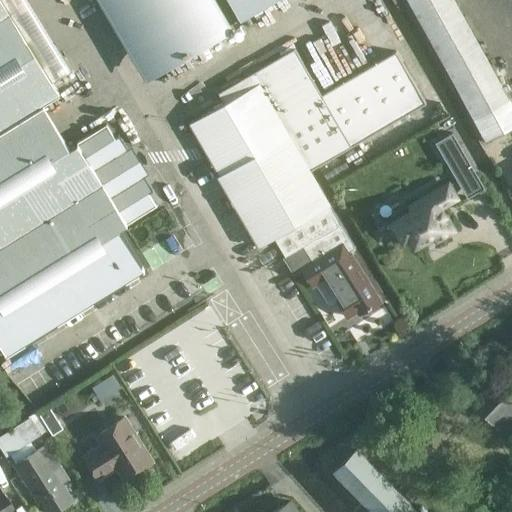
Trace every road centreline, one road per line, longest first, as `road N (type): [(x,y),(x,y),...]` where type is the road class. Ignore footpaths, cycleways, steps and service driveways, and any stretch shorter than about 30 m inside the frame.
road 1 (unknown): [(325,410),(148,120),(58,0)]
road 2 (tertiary): [(169,511),(511,291)]
